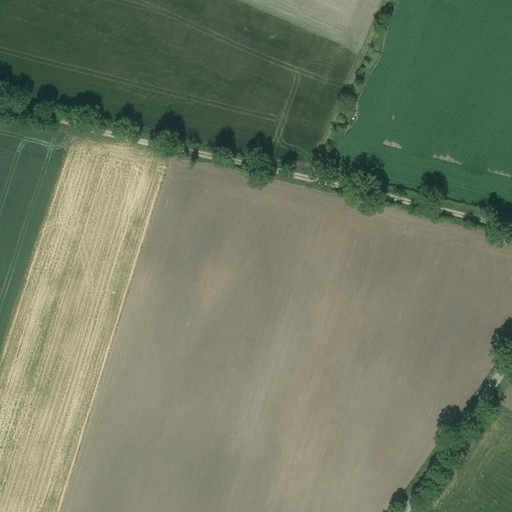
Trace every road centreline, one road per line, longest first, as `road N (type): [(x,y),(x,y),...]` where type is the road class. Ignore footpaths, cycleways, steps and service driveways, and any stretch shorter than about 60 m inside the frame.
road 1 (track): [(0,100),(511,229)]
road 2 (unknown): [(309,178),(386,0)]
road 3 (unclassified): [(402,511),(511,355)]
